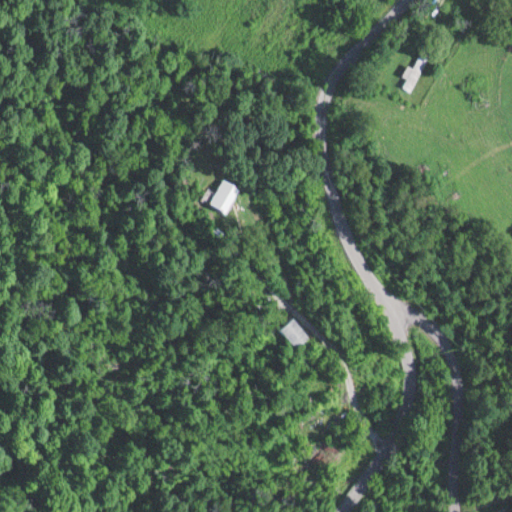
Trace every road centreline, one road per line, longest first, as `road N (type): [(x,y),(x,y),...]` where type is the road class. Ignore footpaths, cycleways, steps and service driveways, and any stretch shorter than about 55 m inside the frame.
road 1 (residential): [(341,511),(388,448),(408,409),(413,374),(329,176),(322,99),(340,65),(401,0)]
road 2 (residential): [(461,511),(452,483),(448,352),(432,327),(384,302)]
